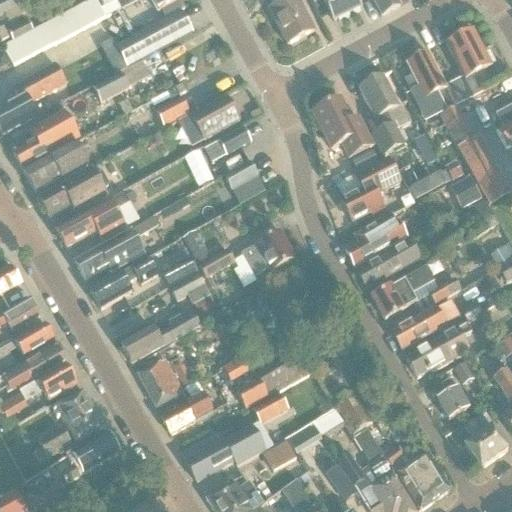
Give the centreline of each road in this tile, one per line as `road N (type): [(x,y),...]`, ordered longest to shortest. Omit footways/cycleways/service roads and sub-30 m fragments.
road 1 (residential): [(473,507),(316,246),(300,151),(278,94)]
road 2 (secondary): [(178,494),(12,223)]
road 3 (residential): [(278,94),(445,0)]
